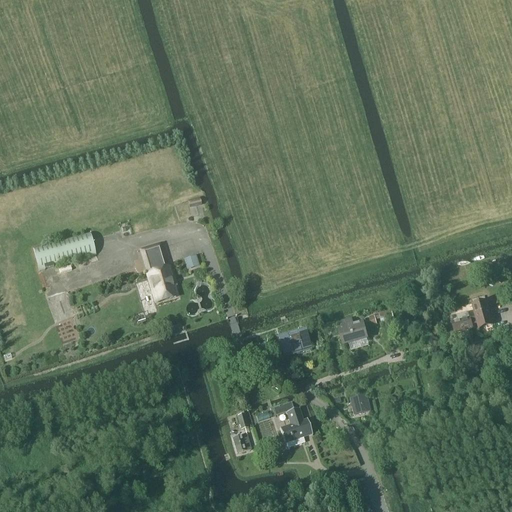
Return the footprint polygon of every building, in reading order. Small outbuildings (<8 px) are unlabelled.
[(188,201),(190,209),(201,206),(199,199),(188,201)] [(90,234),(33,249),(39,272),(96,257),(90,234)] [(148,273),(146,274),(155,304),(178,297),(169,267),(167,267),(161,245),(141,251),(148,273)] [(199,266),(196,256),(184,260),(187,270),(199,266)] [(459,321),(453,323),(456,334),(473,329),(472,326),(478,324),(479,329),(493,325),(486,302),(473,306),(476,317),(470,319),(469,318),(468,314),(468,312),(457,315),(458,317),(459,321)] [(378,327),(375,316),(366,319),(368,328),(371,327),(372,329),(378,327)] [(354,325),(352,319),(342,322),(343,328),(339,329),(343,346),(368,340),(363,322),(354,325)] [(306,332),(278,340),(284,359),(312,351),(306,332)] [(372,413),(369,398),(353,401),(356,416),(372,413)] [(280,429),(287,450),(302,445),(300,440),(312,436),(313,436),(307,420),(307,421),(303,422),(299,410),(300,410),(299,409),(286,414),(286,415),(287,415),(291,426),(281,430),(280,429)] [(245,415),(238,417),(242,430),(248,429),(245,415)] [(237,454),(251,450),(247,436),(233,440),(237,454)]
